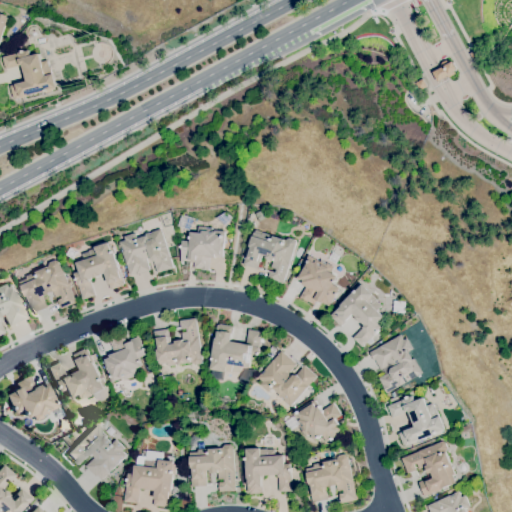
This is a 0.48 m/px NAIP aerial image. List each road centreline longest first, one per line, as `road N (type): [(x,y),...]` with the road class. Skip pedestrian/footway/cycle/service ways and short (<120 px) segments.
road 1 (residential): [(167,297),(0,366),(13,437),(93,511),(392,509)]
road 2 (residential): [(393,511),(353,386),(318,342),(255,304),(167,297)]
road 3 (secondary): [(0,186),(304,25)]
road 4 (secondary): [(292,0),(114,97),(0,146)]
